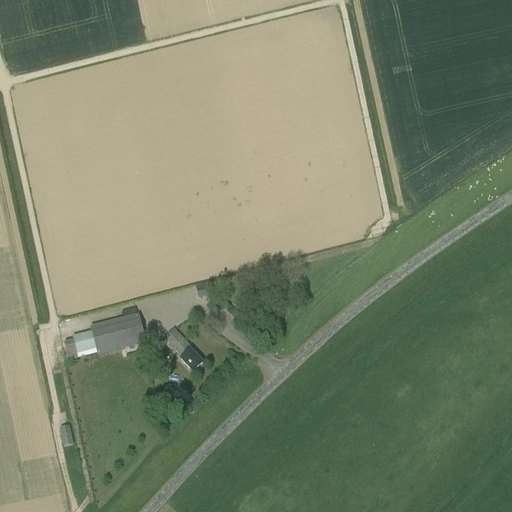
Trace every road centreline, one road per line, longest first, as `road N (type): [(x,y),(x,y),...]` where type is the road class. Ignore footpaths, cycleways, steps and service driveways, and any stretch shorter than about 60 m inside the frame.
road 1 (unclassified): [(151,511),(315,343),(511,196)]
road 2 (track): [(0,66),(99,498),(83,511)]
